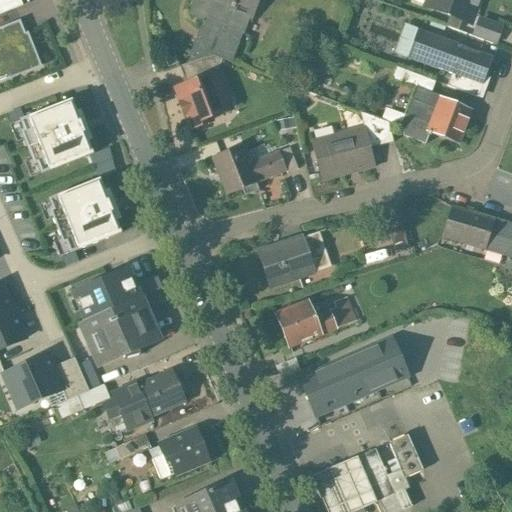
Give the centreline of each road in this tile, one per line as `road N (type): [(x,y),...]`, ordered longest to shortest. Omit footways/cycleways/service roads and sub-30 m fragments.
road 1 (residential): [(182,247),(460,170),(483,156),(511,91)]
road 2 (tertiary): [(297,511),(182,247)]
road 3 (tertiary): [(175,231),(106,63)]
road 4 (residential): [(175,231),(28,294)]
